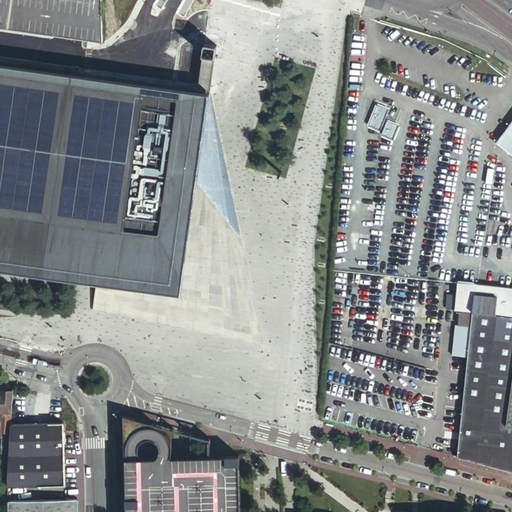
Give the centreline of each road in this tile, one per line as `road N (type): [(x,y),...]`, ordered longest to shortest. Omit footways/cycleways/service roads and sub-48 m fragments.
road 1 (residential): [(511,496),(165,402),(121,378)]
road 2 (unknown): [(415,257),(441,257),(451,246),(471,127),(500,155),(511,205)]
road 3 (unknown): [(372,85),(351,236),(359,253),(384,255)]
road 4 (unknown): [(410,101),(384,255)]
road 5 (unknown): [(449,315),(445,352),(391,343),(400,281)]
road 6 (unknown): [(438,113),(415,257)]
